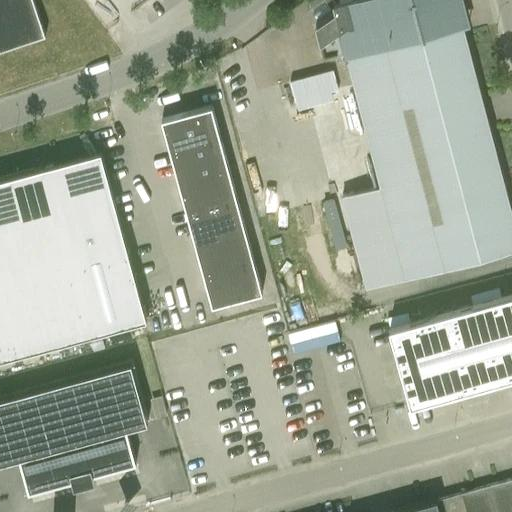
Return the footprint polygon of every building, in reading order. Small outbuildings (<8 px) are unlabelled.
[(0,0),(0,50),(46,34),(33,0),(0,0)] [(456,0),(364,0),(335,8),(337,15),(316,28),(324,59),(347,53),(348,58),(463,28),(456,0)] [(347,59),(381,184),(342,194),(367,290),(511,251),(511,209),(463,28),(347,59)] [(337,89),(332,70),(300,79),(305,97),(337,89)] [(212,105),(161,118),(212,305),(262,291),(212,105)] [(0,360),(148,320),(102,152),(0,179),(0,360)] [(472,299),(499,294),(498,287),(471,291),(472,299)] [(511,292),(390,327),(411,403),(511,374),(511,292)] [(133,359),(0,395),(0,460),(19,455),(29,490),(140,460),(130,425),(150,420),(133,359)] [(511,511),(511,477),(438,498),(436,493),(397,504),(399,511),(511,511)]
